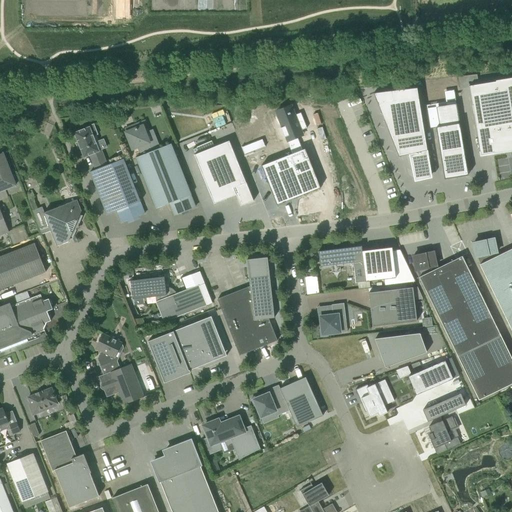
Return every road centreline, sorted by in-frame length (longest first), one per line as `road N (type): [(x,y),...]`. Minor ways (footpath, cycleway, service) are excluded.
road 1 (track): [(0,95),(511,34)]
road 2 (residential): [(62,352),(92,424),(109,429),(277,365),(296,350)]
road 3 (unclassified): [(284,235),(109,257),(62,352)]
road 4 (unclassified): [(511,194),(284,235)]
road 5 (residential): [(360,456),(398,441),(417,487),(370,507),(350,461)]
road 6 (residential): [(296,350),(325,373),(360,456)]
